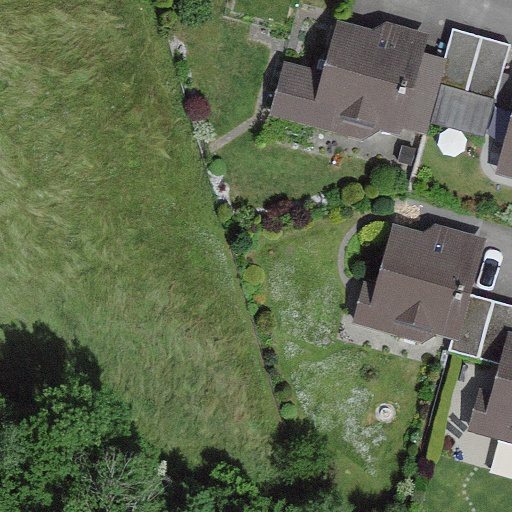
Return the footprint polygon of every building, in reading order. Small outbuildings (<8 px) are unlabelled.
[(396,135),(417,141),(437,69),(416,63),(421,43),(375,30),(372,40),(328,28),(314,78),(281,69),(266,124),(363,151),(368,134),(394,141),(396,135)] [(504,54),(454,40),(439,94),(489,108),(504,54)] [(511,95),(490,179),(511,184),(511,95)] [(477,247),(421,233),(418,245),(386,237),(369,300),(355,296),(346,330),(412,347),(415,334),(452,343),(477,247)] [(511,315),(464,303),(449,361),(497,373),(511,315)] [(511,344),(508,344),(491,407),(477,403),(468,437),(511,448),(511,344)]
